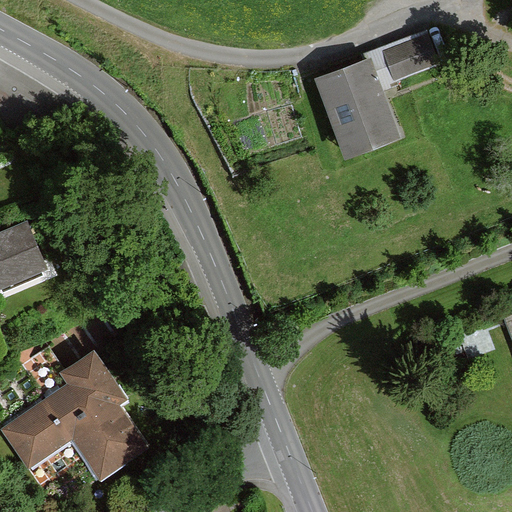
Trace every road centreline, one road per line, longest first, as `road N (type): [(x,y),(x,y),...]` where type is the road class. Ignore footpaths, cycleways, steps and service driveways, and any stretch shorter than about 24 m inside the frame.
road 1 (residential): [(0,28),(100,88),(153,141),(202,227),(283,439)]
road 2 (track): [(432,0),(300,56),(232,55),(175,43),(87,0)]
road 3 (residential): [(283,439),(167,511)]
